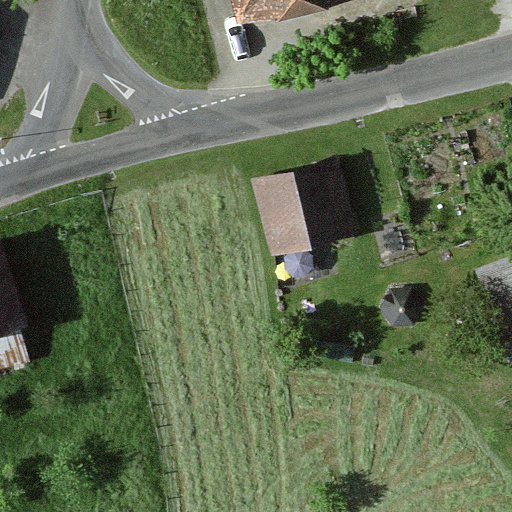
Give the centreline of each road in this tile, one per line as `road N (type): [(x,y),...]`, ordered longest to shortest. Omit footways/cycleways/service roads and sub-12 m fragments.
road 1 (unclassified): [(191,131),(511,51)]
road 2 (unclassified): [(22,177),(191,131)]
road 3 (unclassified): [(22,177),(77,23)]
road 4 (unclassified): [(77,23),(108,64),(181,114),(191,131)]
